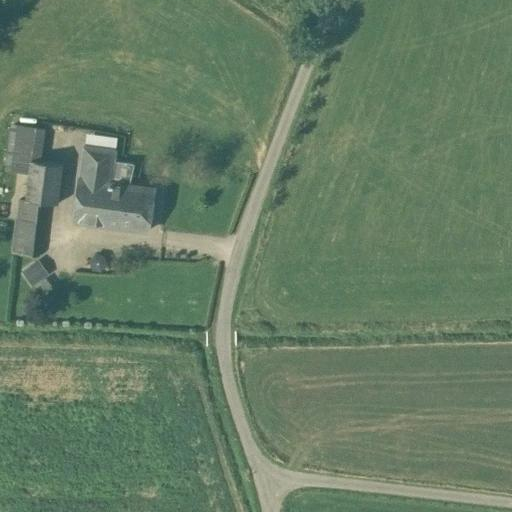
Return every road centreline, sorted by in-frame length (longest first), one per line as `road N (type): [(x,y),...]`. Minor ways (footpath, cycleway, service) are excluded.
road 1 (residential): [(325,0),(220,317),(226,375),(258,476)]
road 2 (residential): [(511,494),(258,476)]
